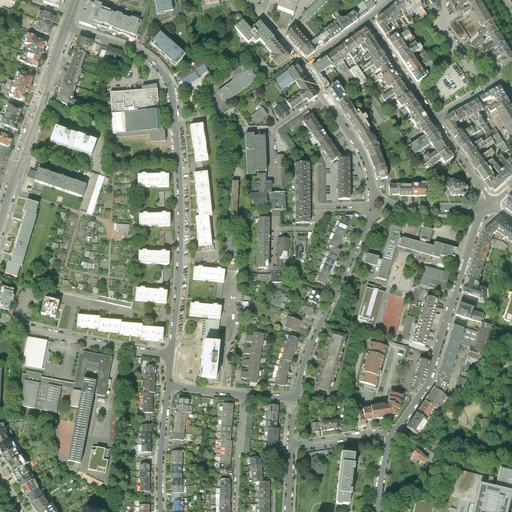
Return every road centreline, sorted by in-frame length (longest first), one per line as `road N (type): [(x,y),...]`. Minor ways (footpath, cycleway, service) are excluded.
road 1 (residential): [(66,27),(140,50),(169,82),(181,203),(171,354)]
road 2 (residential): [(396,428),(427,382),(485,208)]
road 3 (primary): [(0,224),(66,27)]
road 4 (residential): [(295,397),(369,218)]
road 5 (residential): [(0,318),(171,354)]
road 6 (residential): [(168,385),(160,511)]
